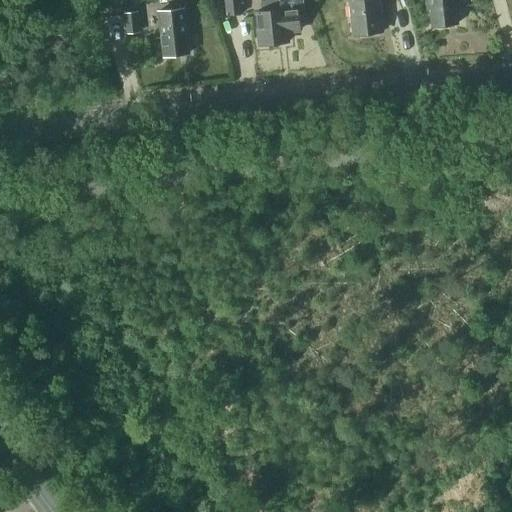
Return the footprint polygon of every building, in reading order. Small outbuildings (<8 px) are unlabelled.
[(113,25),(113,0),(94,0),(93,24),(113,25)] [(223,0),(225,16),(241,15),(239,0),(223,0)] [(256,14),(259,45),(287,42),(286,34),(304,32),(301,9),(283,11),(276,11),(275,0),(265,0),(260,1),(262,13),(256,14)] [(349,0),(350,3),(348,3),(350,21),(352,21),(354,35),(381,32),(380,17),(382,17),(379,0),(349,0)] [(425,0),(426,11),(432,10),(434,26),(457,23),(455,7),(458,7),(457,0),(425,0)] [(183,9),(158,12),(162,57),(188,54),(185,22),(183,9)] [(123,14),(125,35),(140,33),(137,12),(123,14)]
